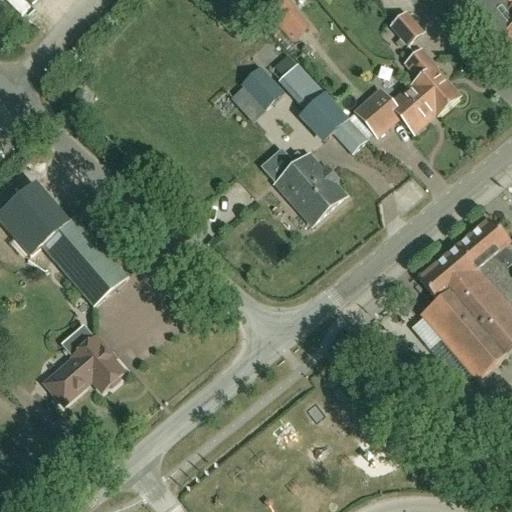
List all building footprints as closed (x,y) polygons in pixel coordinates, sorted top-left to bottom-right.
[(310,30),(284,0),(281,0),(265,14),(292,46),(310,30)] [(497,6),(492,0),(483,0),(472,9),(481,20),(497,6)] [(511,9),(504,0),(483,0),(492,0),(497,6),(481,20),(498,41),(505,36),(511,43),(511,9)] [(424,36),(407,17),(391,30),(408,50),(424,36)] [(412,90),(436,118),(438,120),(460,101),(435,72),(437,70),(422,53),(405,68),(419,84),(412,90)] [(268,72),(278,86),(303,117),(298,121),(323,148),(334,138),(351,158),(368,145),(349,123),(325,96),(322,99),(297,69),(285,57),(268,72)] [(241,90),(242,91),(233,100),(255,123),(264,115),(265,116),(285,96),(261,71),(241,90)] [(414,137),(436,118),(412,90),(392,107),(381,95),(356,117),(377,141),(400,121),(414,137)] [(261,169),(277,187),(276,188),(312,230),(346,201),(333,187),(337,183),(327,171),(323,175),(309,159),(306,162),(298,153),(291,159),(283,150),(261,169)] [(128,282),(106,257),(75,221),(63,231),(30,192),(0,216),(0,225),(30,260),(42,249),(94,311),(128,282)] [(511,267),(511,259),(510,257),(505,251),(510,246),(490,223),(419,283),(439,305),(422,320),(478,385),(497,369),(498,369),(511,356),(511,279),(506,272),(511,267)] [(74,358),(95,338),(87,330),(66,350),(74,358)] [(74,362),(45,387),(63,409),(92,384),(102,396),(108,391),(112,391),(120,384),(120,380),(124,377),(107,357),(109,355),(96,340),(72,361),(74,362)]
